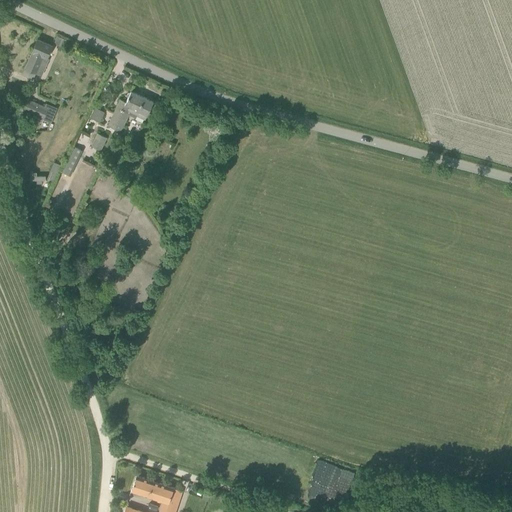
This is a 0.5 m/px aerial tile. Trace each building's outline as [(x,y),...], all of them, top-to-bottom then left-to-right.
[(65,39),(57,35),(54,43),(62,47),(65,39)] [(46,57),(52,45),(37,39),(22,75),(32,80),(43,56),(46,57)] [(120,98),(111,118),(108,125),(121,131),(128,115),(136,118),(137,116),(145,120),(153,101),(131,91),(126,101),(120,98)] [(25,100),(21,109),(43,119),(51,122),(58,108),(46,103),(44,107),(26,98),(25,100)] [(100,122),(105,111),(95,107),(90,117),(100,122)] [(97,133),(90,146),(100,150),(106,137),(97,133)] [(76,146),(66,168),(72,171),(83,149),(76,146)] [(45,206),(51,209),(54,201),(48,198),(45,206)] [(174,511),(177,505),(168,502),(173,487),(136,475),(131,490),(140,493),(163,501),(159,511),(142,511),(126,506),(123,511),(174,511)]
